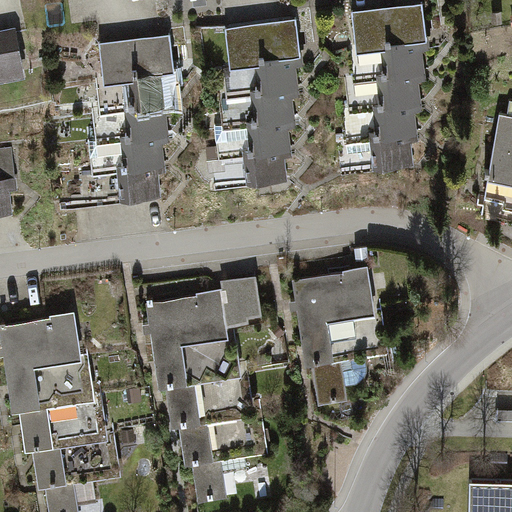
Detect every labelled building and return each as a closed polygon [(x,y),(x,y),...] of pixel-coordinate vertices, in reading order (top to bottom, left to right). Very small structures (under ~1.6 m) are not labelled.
[(428,8),(359,17),(363,49),(364,56),(404,51),(407,78),(427,75),(432,75),(428,48),(433,48),(428,8)] [(303,24),(234,33),(238,65),(239,72),(279,68),(282,94),(302,91),(307,91),(303,64),(308,64),(303,24)] [(22,28),(0,32),(0,90),(34,83),(22,28)] [(233,29),(204,31),(207,66),(217,66),(217,76),(230,75),(229,66),(238,65),(234,33),(233,29)] [(176,37),(107,46),(111,78),(112,86),(152,81),(155,107),(175,104),(180,104),(176,77),(181,77),(176,37)] [(363,49),(354,50),(358,79),(359,89),(399,84),(402,110),(424,108),(427,107),(423,81),(428,80),(427,75),(407,78),(404,51),(364,56),(363,49)] [(238,65),(229,66),(230,75),(233,95),(234,105),(274,100),(277,127),(299,124),(302,124),(298,97),(303,97),(302,91),(282,94),(279,68),(239,72),(238,65)] [(111,78),(102,79),(105,108),(107,118),(147,113),(150,140),(172,137),(175,137),(171,110),(176,110),(175,104),(155,107),(152,81),(112,86),(111,78)] [(358,79),(351,80),(355,112),(356,119),(395,115),(398,141),(418,139),(423,138),(420,112),(424,111),(424,108),(402,110),(399,84),(359,89),(358,79)] [(233,95),(226,96),(230,128),(231,136),(270,131),(274,157),(294,155),(298,154),(295,128),(300,127),(299,124),(277,127),(274,100),(234,105),(233,95)] [(105,108),(99,109),(103,141),(104,149),(143,144),(146,170),(166,168),(171,167),(168,141),(172,140),(172,137),(150,140),(147,113),(107,118),(105,108)] [(355,112),(345,113),(350,152),(390,147),(393,174),(418,171),(415,145),(419,144),(418,139),(398,141),(395,115),(356,119),(355,112)] [(511,115),(511,117),(505,116),(491,211),(511,215),(511,115)] [(230,128),(220,129),(225,168),(265,164),(268,190),(293,187),(290,161),(294,160),(294,155),(274,157),(270,131),(231,136),(230,128)] [(103,141),(93,142),(98,182),(138,177),(141,203),(166,200),(162,174),(167,173),(166,168),(146,170),(143,144),(104,149),(103,141)] [(17,147),(0,149),(0,218),(25,216),(17,147)] [(352,276),(300,284),(304,304),(298,305),(299,316),(306,315),(314,367),(320,366),(343,363),(337,325),(384,318),(382,309),(373,251),(360,253),(363,271),(351,272),(352,276)] [(228,292),(235,332),(240,331),(271,326),(264,279),(227,285),(228,292)] [(204,299),(153,307),(156,326),(148,327),(150,337),(158,336),(166,390),(172,389),(195,386),(189,348),(236,341),(235,332),(228,292),(204,295),(204,299)] [(337,325),(343,363),(320,366),(327,407),(332,406),(355,402),(349,365),(374,361),(376,372),(398,368),(395,348),(388,308),(382,309),(384,318),(337,325)] [(58,321),(6,330),(9,348),(3,349),(5,361),(11,360),(20,413),(26,412),(49,408),(43,371),(90,363),(88,355),(82,314),(57,318),(58,321)] [(189,348),(195,386),(172,389),(178,430),(184,429),(207,425),(201,388),(248,380),(247,372),(240,331),(235,332),(236,341),(189,348)] [(43,371),(49,408),(26,412),(32,453),(38,452),(61,448),(55,411),(102,403),(100,394),(94,354),(88,355),(90,363),(43,371)] [(201,388),(207,425),(184,429),(191,469),(196,468),(220,465),(214,427),(261,420),(259,411),(253,371),(247,372),(248,380),(201,388)] [(55,411),(61,448),(38,452),(44,492),(50,491),(73,488),(67,450),(114,443),(113,434),(106,393),(100,394),(102,403),(55,411)] [(214,427),(220,465),(196,468),(203,509),(232,504),(226,467),(273,460),(265,410),(259,411),(261,420),(214,427)] [(511,411),(496,411),(496,426),(511,425),(511,411)] [(67,450),(73,488),(50,491),(53,511),(82,511),(79,490),(126,482),(118,433),(113,434),(114,443),(67,450)] [(511,511),(511,487),(471,486),(470,511),(511,511)]
